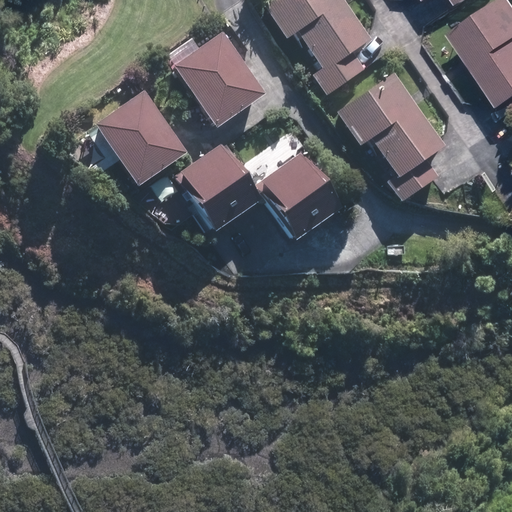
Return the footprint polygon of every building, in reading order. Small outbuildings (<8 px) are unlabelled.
[(366,35),(341,0),(260,0),(257,3),(280,37),(289,30),(315,65),(306,71),(321,92),(359,65),(348,48),(366,35)] [(511,4),(509,0),(496,0),(446,35),(497,108),(511,98),(511,4)] [(256,93),(213,30),(162,64),(206,127),(256,93)] [(439,145),(391,71),(331,109),(353,143),(364,137),(387,173),(379,179),(393,201),(432,174),(421,157),(439,145)] [(124,183),(174,149),(130,86),(80,121),(124,183)] [(209,233),(257,198),(214,141),(167,175),(209,233)] [(336,207),(294,149),(246,184),(289,242),(336,207)]
